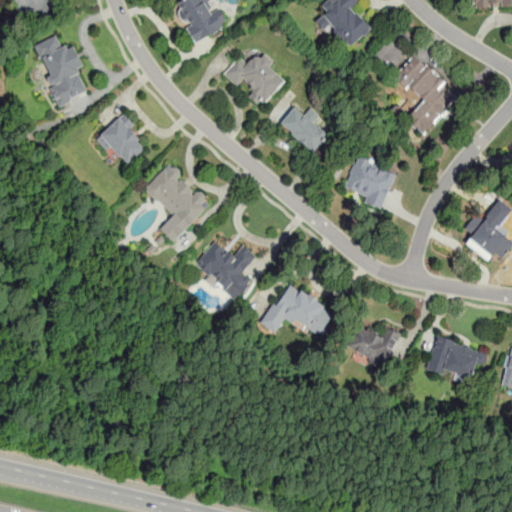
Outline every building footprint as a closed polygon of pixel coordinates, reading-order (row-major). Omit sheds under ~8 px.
[(174,0),(172,1),(193,42),(227,26),(214,0),(174,0)] [(353,7),(362,0),(329,0),(321,7),(326,13),(316,21),(324,31),(329,27),(347,50),(371,30),(353,7)] [(83,68),(71,42),(62,47),(56,34),(33,46),(61,105),(87,92),(77,71),(83,68)] [(288,78),(258,51),(247,62),(240,56),(223,74),(238,87),(240,85),(263,106),(288,78)] [(414,54),(392,77),(414,98),(403,110),(425,131),(459,95),(414,54)] [(314,152),(331,130),(306,112),(305,114),(293,105),(278,125),(314,152)] [(125,165),(149,143),(121,114),(97,137),(125,165)] [(382,206),(397,172),(358,155),(343,189),(382,206)] [(144,189),(172,217),(160,229),(173,243),(210,207),(170,165),(144,189)] [(496,226),(511,214),(499,200),(484,212),(496,226)] [(464,229),(471,235),(465,243),(487,260),(506,235),(476,213),(464,229)] [(243,273),(257,255),(243,244),(233,256),(215,241),(193,267),(234,300),(251,280),(243,273)] [(291,281),(260,321),(275,333),(289,315),(319,338),(336,316),(291,281)] [(380,336),(359,325),(346,348),(382,368),(401,335),(386,326),(380,336)] [(474,382),(483,349),(435,336),(426,369),(474,382)] [(511,382),(511,343),(501,379),(511,382)]
